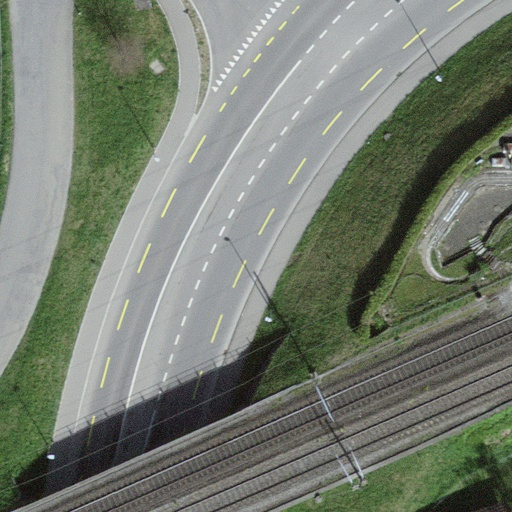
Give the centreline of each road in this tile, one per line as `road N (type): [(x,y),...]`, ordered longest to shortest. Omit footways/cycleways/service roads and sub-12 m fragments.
road 1 (primary): [(337,33),(268,110),(207,213),(156,340),(121,511)]
road 2 (unclassified): [(0,318),(34,221),(44,158),(48,0)]
